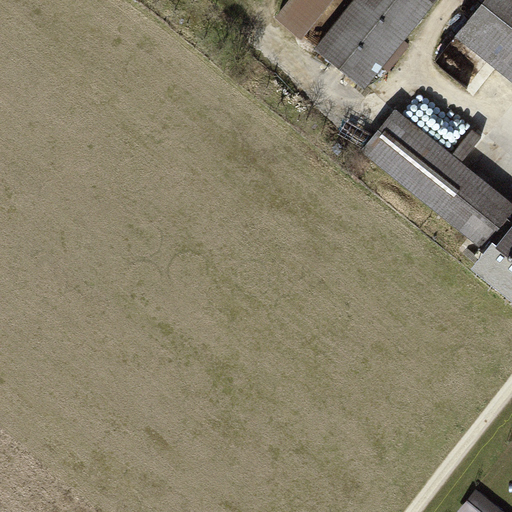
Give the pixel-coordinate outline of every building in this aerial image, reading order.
[(430,0),(347,0),(308,49),(358,89),(430,0)] [(511,83),(511,0),(478,0),(451,34),(511,83)] [(509,203),(390,105),(352,150),(472,248),(509,203)] [(494,158),(511,172),(511,136),(494,158)] [(511,210),(482,247),(511,270),(511,210)]
